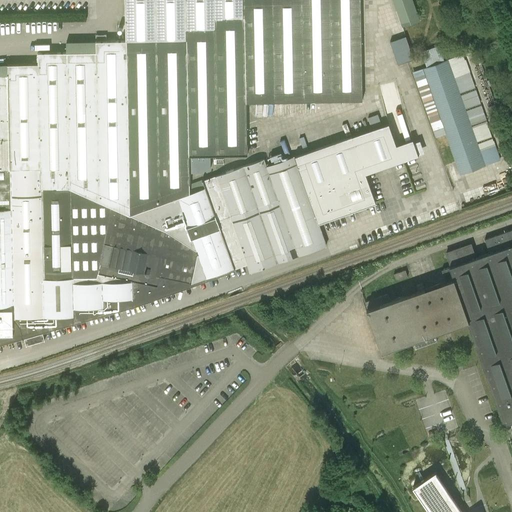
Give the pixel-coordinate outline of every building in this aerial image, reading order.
[(318,223),(378,203),(366,169),(427,148),(421,131),(401,137),(395,118),(267,162),(264,159),(190,186),(190,172),(189,155),(189,153),(249,153),(249,102),(366,100),(364,0),(126,0),(126,42),(108,42),(110,33),(94,32),(94,41),(65,41),(65,49),(39,48),(40,64),(0,65),(0,345),(235,269),(246,265),(250,274),(329,246),(318,223)] [(395,0),(402,26),(421,21),(414,0),(395,0)] [(400,63),(415,58),(408,35),(393,40),(400,63)] [(422,68),(423,70),(408,75),(431,139),(445,133),(460,175),(486,166),(500,160),(464,54),(448,59),(422,68)] [(189,155),(190,172),(201,172),(211,168),(211,155),(189,155)] [(511,229),(484,239),(489,253),(477,257),(471,243),(445,252),(450,266),(442,270),(445,281),(390,300),(388,294),(366,301),(368,308),(367,309),(382,351),(414,340),(416,345),(438,338),(436,332),(469,321),(504,423),(511,420),(511,423),(511,229)] [(406,270),(394,274),(396,280),(408,276),(406,270)] [(462,511),(435,472),(412,488),(428,511),(462,511)]
